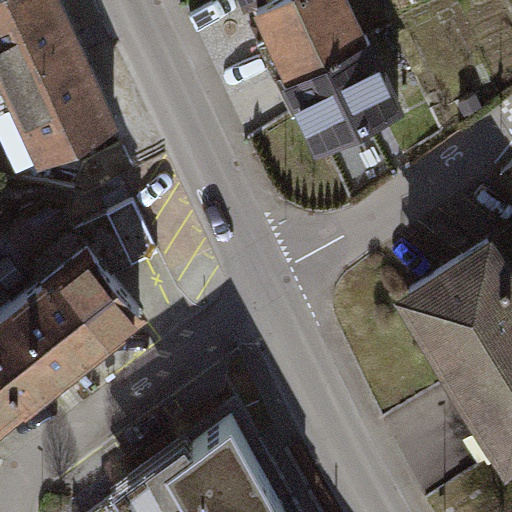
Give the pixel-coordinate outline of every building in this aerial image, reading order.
[(72,0),(0,0),(0,69),(41,153),(127,111),(72,0)] [(288,76),(372,38),(354,0),(261,0),(255,3),(288,76)] [(372,38),(288,76),(320,144),(403,103),(372,38)] [(140,197),(115,209),(139,262),(164,250),(140,197)] [(511,461),(511,260),(491,226),(391,287),(502,468),(511,461)] [(0,429),(148,315),(88,239),(0,307),(0,429)] [(287,511),(234,415),(194,444),(187,434),(149,463),(113,487),(118,494),(92,511),(287,511)]
